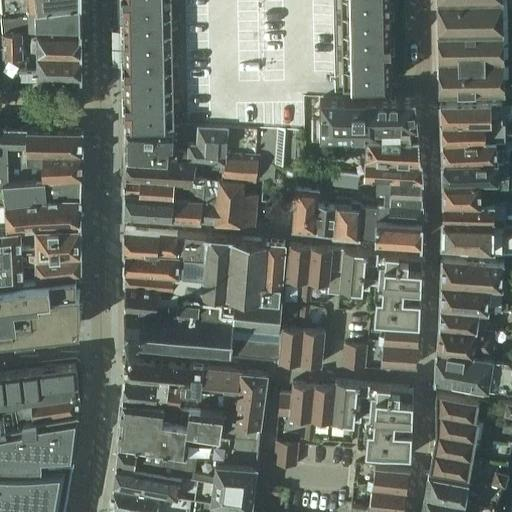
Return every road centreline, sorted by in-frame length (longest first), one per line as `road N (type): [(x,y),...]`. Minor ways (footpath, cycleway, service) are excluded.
road 1 (residential): [(434,252),(101,220)]
road 2 (residential): [(425,0),(434,252)]
road 3 (residential): [(101,352),(276,371)]
road 4 (residential): [(427,379),(276,371)]
road 5 (residential): [(276,371),(259,511)]
road 6 (residential): [(427,379),(413,511)]
road 7 (residential): [(434,252),(427,379)]
